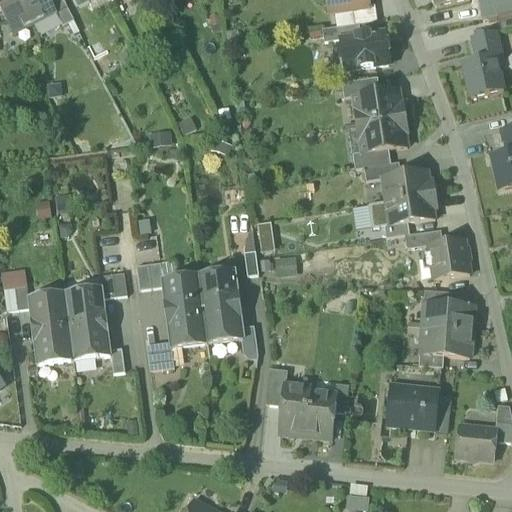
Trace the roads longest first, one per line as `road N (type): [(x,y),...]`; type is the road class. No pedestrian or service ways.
road 1 (residential): [(511,494),(0,439)]
road 2 (residential): [(401,0),(460,159),(511,384)]
